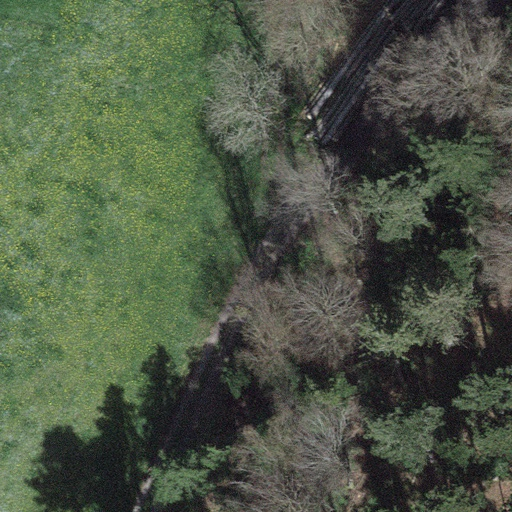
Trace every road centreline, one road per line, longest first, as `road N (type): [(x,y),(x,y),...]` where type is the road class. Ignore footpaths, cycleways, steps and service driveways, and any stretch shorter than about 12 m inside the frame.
road 1 (track): [(478,0),(258,240),(143,511)]
road 2 (track): [(258,240),(286,0)]
